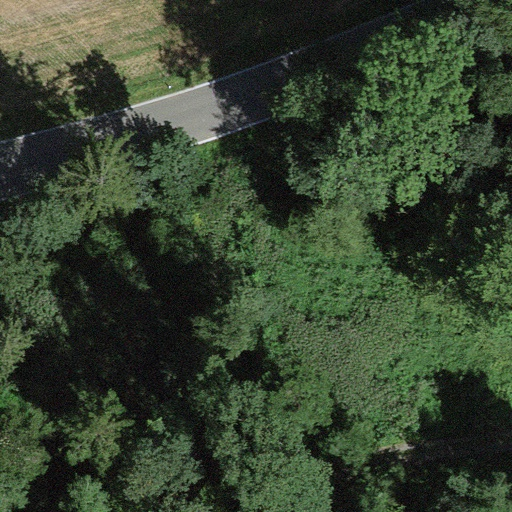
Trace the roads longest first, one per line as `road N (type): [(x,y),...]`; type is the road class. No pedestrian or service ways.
road 1 (tertiary): [(0,166),(403,25),(453,0)]
road 2 (track): [(511,410),(363,429),(222,511)]
